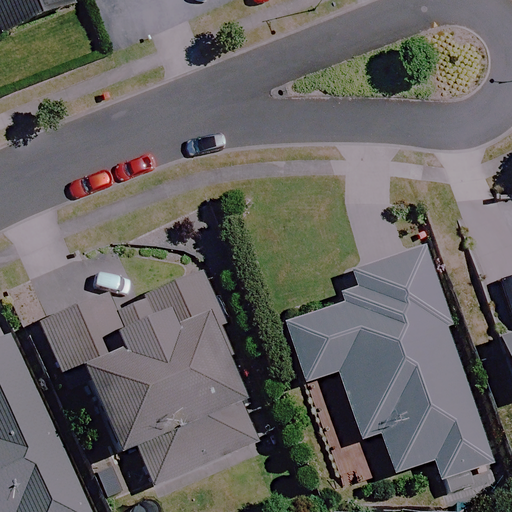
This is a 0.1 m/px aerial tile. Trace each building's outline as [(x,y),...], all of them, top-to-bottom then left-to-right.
[(0,0),(0,39),(66,14),(59,0),(0,0)] [(349,284),(351,290),(342,293),(345,303),(320,310),(322,318),(277,332),(296,393),(331,382),(352,449),(373,443),(385,483),(426,471),(431,489),(486,472),(419,254),(347,276),(349,284)] [(215,332),(193,283),(107,322),(100,304),(33,334),(62,399),(75,393),(109,468),(122,462),(139,499),(252,448),(202,338),(215,332)] [(511,341),(495,346),(511,406),(511,405),(511,341)] [(0,511),(81,511),(5,344),(0,345),(0,511)]
